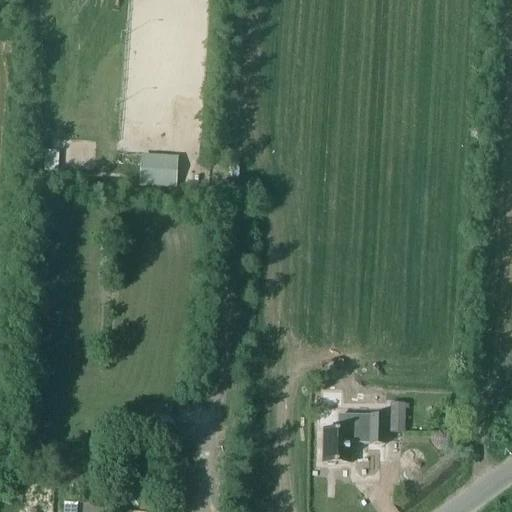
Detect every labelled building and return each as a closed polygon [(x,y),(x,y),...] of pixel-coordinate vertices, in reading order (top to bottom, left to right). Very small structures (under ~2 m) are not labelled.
[(140,155),(139,185),(177,186),(177,156),(140,155)] [(391,431),(405,432),(406,402),(392,402),(391,431)] [(323,431),(322,463),(326,464),(326,466),(334,466),(335,464),(349,464),(350,445),(350,442),(357,442),(357,444),(370,444),(370,446),(384,446),(384,417),(368,417),(368,418),(336,417),(335,431),(323,431)] [(449,424),(449,438),(458,438),(459,427),(459,425),(449,424)] [(63,503),(62,511),(81,511),(82,505),(63,503)]
